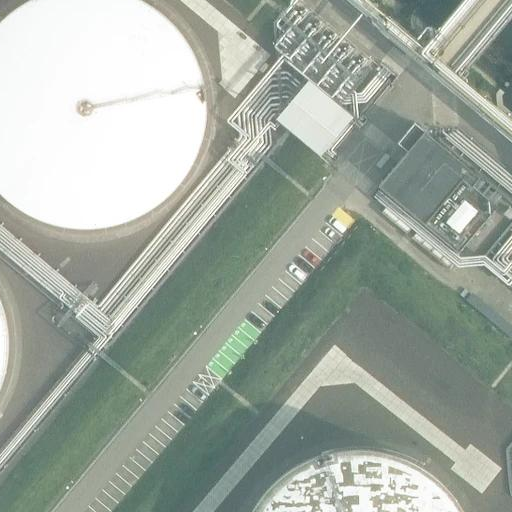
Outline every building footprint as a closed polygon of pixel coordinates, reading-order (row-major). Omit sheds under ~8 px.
[(0,213),(31,230),(70,237),(110,232),(146,214),(174,186),(193,148),(198,106),(188,65),(166,29),(132,3),(122,0),(23,0),(11,5),(0,13),(0,213)] [(324,158),(357,118),(310,78),(277,118),(324,158)] [(407,153),(377,191),(420,226),(422,225),(461,178),(471,186),(478,177),(414,124),(397,145),(407,153)] [(458,255),(497,208),(471,186),(461,178),(422,225),(458,255)] [(461,511),(447,490),(414,463),(374,450),(331,450),(292,465),(259,492),(246,511),(461,511)]
